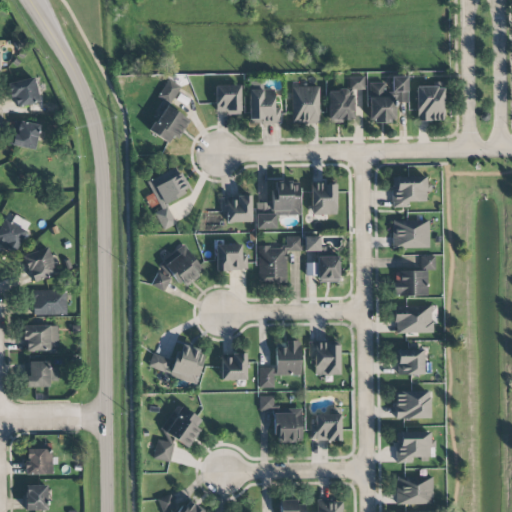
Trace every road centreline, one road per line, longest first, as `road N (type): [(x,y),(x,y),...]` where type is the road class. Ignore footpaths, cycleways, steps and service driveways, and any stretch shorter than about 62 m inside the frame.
road 1 (tertiary): [(41,15),(81,86),(103,178),(107,511)]
road 2 (residential): [(364,153),(368,511)]
road 3 (residential): [(511,150),(219,156)]
road 4 (residential): [(502,151),(500,0)]
road 5 (residential): [(467,0),(469,151)]
road 6 (residential): [(368,471),(221,472)]
road 7 (residential): [(366,312),(221,315)]
